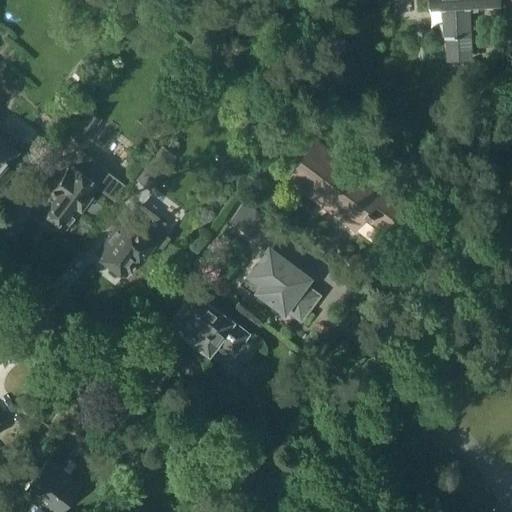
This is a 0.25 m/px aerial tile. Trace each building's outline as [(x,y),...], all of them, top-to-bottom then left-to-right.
[(443,6),(445,38),(446,38),(448,62),(473,60),(472,37),(470,5),(501,3),(500,0),(431,0),(432,7),(443,6)] [(89,109),(70,134),(83,144),(102,118),(89,109)] [(0,184),(12,170),(6,165),(19,149),(0,133),(0,120),(0,119),(0,184)] [(285,177),(354,229),(364,215),(383,229),(402,205),(314,139),(285,177)] [(162,144),(137,178),(150,188),(175,154),(162,144)] [(52,192),(40,208),(46,212),(43,221),(52,227),(59,222),(64,226),(78,208),(79,209),(92,192),(91,191),(95,184),(106,192),(116,179),(105,171),(106,170),(95,162),(80,151),(50,191),(52,192)] [(229,221),(251,237),(266,217),(244,201),(229,221)] [(138,260),(152,242),(159,247),(167,236),(148,222),(155,213),(141,203),(126,222),(123,220),(97,254),(124,274),(136,258),(138,260)] [(250,272),(264,282),(257,290),(283,309),(290,300),(305,312),(318,295),(299,281),(304,275),(268,248),(250,272)] [(203,291),(184,277),(165,303),(182,316),(171,332),(211,361),(220,348),(236,360),(251,340),(196,300),(203,291)] [(23,491),(35,501),(28,510),(30,511),(57,511),(80,483),(48,458),(23,491)] [(151,511),(128,494),(114,511),(151,511)]
